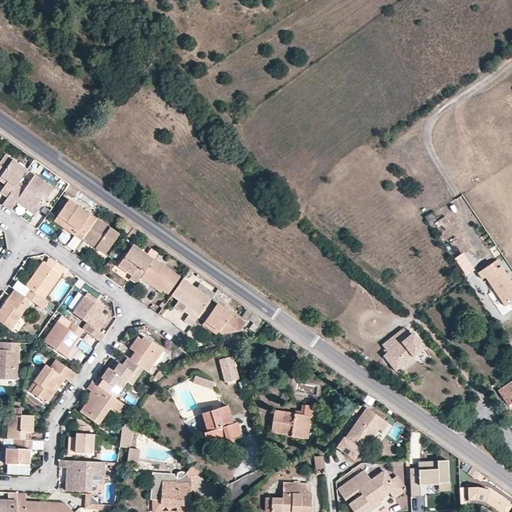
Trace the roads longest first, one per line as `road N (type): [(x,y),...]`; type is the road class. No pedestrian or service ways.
road 1 (tertiary): [(0,120),(511,480)]
road 2 (track): [(496,416),(419,318),(254,171),(108,0)]
road 3 (residential): [(0,484),(47,481),(54,424),(135,306)]
road 4 (residential): [(135,306),(30,237)]
